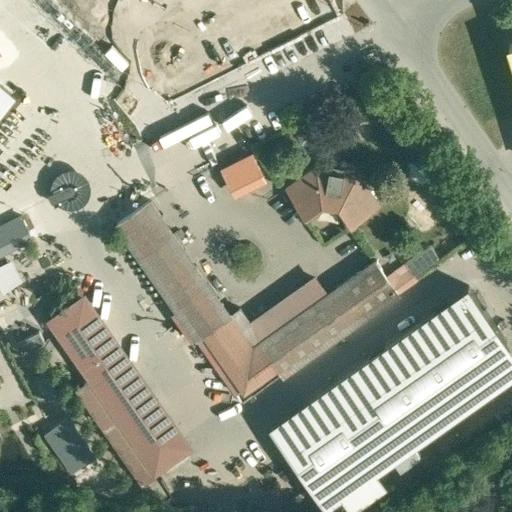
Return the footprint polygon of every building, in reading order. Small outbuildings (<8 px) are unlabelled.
[(12,67),(69,123),(88,104),(31,47),(12,67)] [(330,171),(330,174),(319,172),(316,167),(287,187),(307,216),(324,205),(339,207),(350,224),(380,204),(359,175),(354,178),(344,176),(345,173),(330,171)] [(229,315),(150,202),(119,224),(144,259),(199,336),(229,315)] [(35,237),(24,215),(0,227),(0,254),(0,255),(35,237)] [(199,336),(144,259),(117,278),(171,357),(199,336)] [(326,294),(260,342),(277,366),(284,375),(399,293),(376,260),(326,294)] [(229,315),(199,336),(240,393),(277,366),(260,342),(326,294),(311,273),(250,317),(242,306),(229,315)] [(197,425),(95,283),(47,317),(148,460),(197,425)] [(511,356),(464,287),(270,422),(324,501),(511,370),(511,356)]
